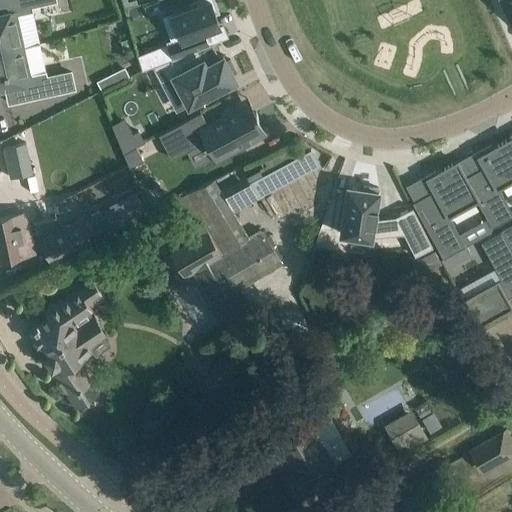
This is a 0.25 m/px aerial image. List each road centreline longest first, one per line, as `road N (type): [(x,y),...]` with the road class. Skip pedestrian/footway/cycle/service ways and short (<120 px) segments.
road 1 (residential): [(511,99),(466,126),(407,137),(350,135),(301,97),(260,0)]
road 2 (track): [(328,511),(511,406)]
road 3 (tertiary): [(94,511),(0,419)]
